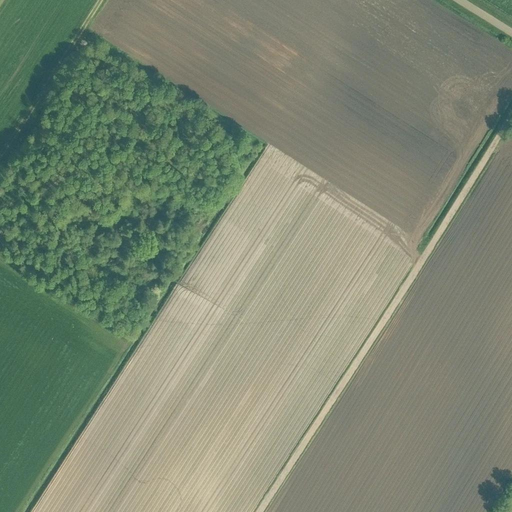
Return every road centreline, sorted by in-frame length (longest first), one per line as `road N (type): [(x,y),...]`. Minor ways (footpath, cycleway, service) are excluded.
road 1 (track): [(511,112),(257,511)]
road 2 (track): [(99,0),(0,155)]
